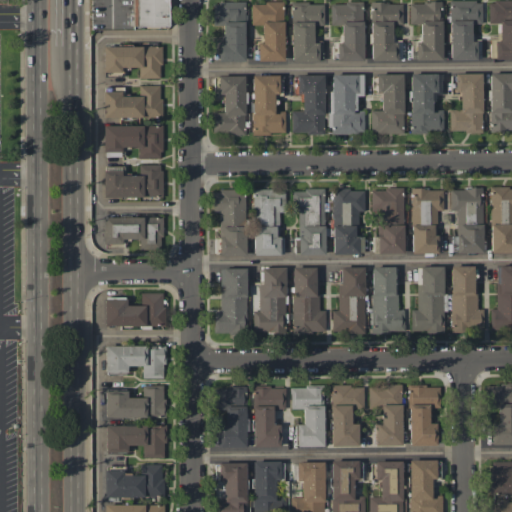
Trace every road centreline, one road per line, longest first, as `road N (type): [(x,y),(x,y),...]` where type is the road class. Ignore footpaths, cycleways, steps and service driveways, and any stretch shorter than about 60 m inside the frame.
road 1 (residential): [(190,0),(192,511)]
road 2 (primary): [(38,0),(39,511)]
road 3 (residential): [(511,160),(192,164)]
road 4 (residential): [(511,358),(192,357)]
road 5 (primary): [(75,511),(75,271)]
road 6 (primary): [(75,271),(74,44)]
road 7 (residential): [(460,358),(460,511)]
